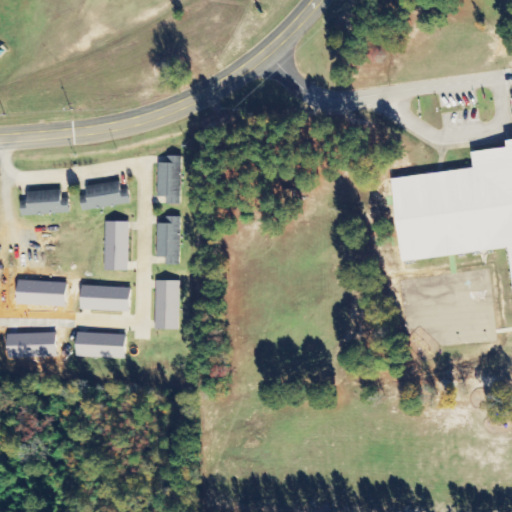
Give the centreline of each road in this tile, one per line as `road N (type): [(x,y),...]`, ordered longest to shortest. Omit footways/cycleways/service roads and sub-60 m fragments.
road 1 (tertiary): [(0,133),(120,119),(199,93),(270,47),(318,0)]
road 2 (residential): [(263,52),(315,94),(380,97),(511,74)]
